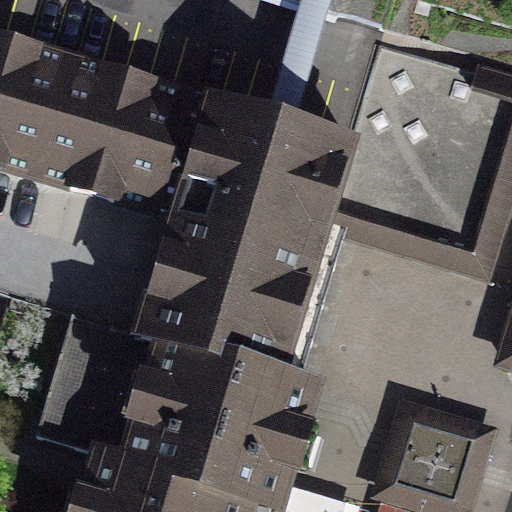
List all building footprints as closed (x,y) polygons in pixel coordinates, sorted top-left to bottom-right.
[(330,240),(362,139),(354,137),(0,30),(0,172),(170,221),(132,339),(236,371),(240,357),(295,375),(330,240)] [(330,240),(492,286),(511,216),(511,77),(479,68),(477,76),(381,48),(354,137),(362,139),(330,240)] [(511,315),(496,369),(511,373),(511,315)] [(92,462),(254,511),(289,511),(327,385),(295,375),(240,357),(236,371),(132,339),(72,322),(36,444),(92,462)] [(475,511),(499,433),(401,404),(372,502),(407,511),(475,511)] [(254,511),(92,462),(89,474),(77,511),(254,511)]
